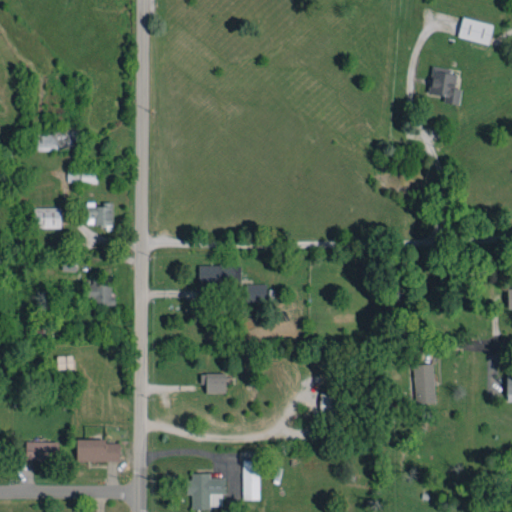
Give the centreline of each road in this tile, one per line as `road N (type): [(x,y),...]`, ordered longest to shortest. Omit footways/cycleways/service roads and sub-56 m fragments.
road 1 (tertiary): [(140,511),(143,0)]
road 2 (residential): [(0,492),(141,494)]
